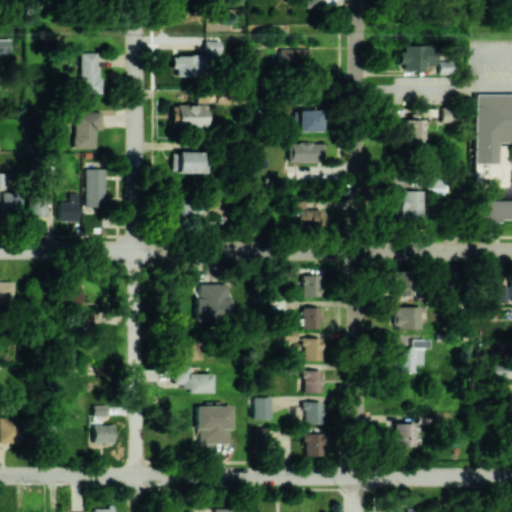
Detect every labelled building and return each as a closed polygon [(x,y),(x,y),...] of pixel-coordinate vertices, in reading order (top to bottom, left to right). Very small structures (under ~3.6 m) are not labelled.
[(321,0),(302,0),(302,8),(322,7),(321,0)] [(219,40),(203,40),(202,53),(219,54),(219,40)] [(400,70),(422,70),(422,66),(430,65),(430,45),(397,46),(397,64),(400,64),(400,70)] [(307,48),(277,48),(276,66),(307,66),(307,48)] [(69,93),(97,93),(96,52),(77,52),(77,78),(69,78),(69,93)] [(170,55),(170,68),(174,68),(174,76),(200,76),(200,55),(170,55)] [(449,60),(436,60),(436,74),(450,73),(449,60)] [(511,94),(472,94),(472,187),(505,187),(505,160),(495,160),(495,142),(511,142),(511,94)] [(169,126),(204,127),(204,105),(169,104),(169,126)] [(322,109),(295,110),(295,131),(322,131),(322,109)] [(93,128),(99,128),(99,111),(71,111),(72,148),(93,148),(93,128)] [(422,120),(403,119),(402,145),(421,146),(422,120)] [(287,162),(320,161),(320,142),(286,143),(287,162)] [(203,151),(174,151),(174,172),(203,172),(203,151)] [(83,206),(103,206),(102,166),(93,166),(93,167),(82,167),(83,206)] [(511,180),(511,181),(511,199),(472,200),(472,219),(489,218),(489,220),(511,219),(511,180)] [(420,217),(421,191),(399,190),(398,217),(420,217)] [(0,206),(0,212),(16,213),(17,193),(1,192),(0,206)] [(57,201),(56,220),(75,221),(76,193),(67,193),(66,201),(57,201)] [(26,216),(45,216),(45,195),(25,196),(26,216)] [(167,220),(199,221),(200,200),(173,199),(173,206),(168,206),(167,220)] [(303,202),(297,201),(296,226),(323,227),(324,210),(303,209),(303,202)] [(411,271),(392,271),(393,296),(412,296),(411,271)] [(318,296),(318,275),(300,274),(299,296),(318,296)] [(75,326),(98,325),(97,310),(79,311),(77,282),(58,283),(59,297),(63,297),(63,308),(74,307),(75,326)] [(11,283),(0,283),(0,304),(11,305),(11,283)] [(194,321),(227,321),(228,283),(194,283),(194,321)] [(506,286),(494,285),(493,301),(505,302),(506,286)] [(420,328),(419,305),(393,306),(393,328),(420,328)] [(299,328),(319,328),(319,307),(299,306),(299,328)] [(300,360),(319,360),(319,338),(300,337),(300,360)] [(196,359),(197,339),(174,338),(173,358),(196,359)] [(412,371),(412,364),(420,364),(420,347),(429,347),(429,339),(410,339),(410,348),(391,348),(392,372),(412,371)] [(210,392),(209,373),(187,373),(187,365),(170,366),(171,384),(182,383),(182,392),(210,392)] [(300,392),(319,392),(319,369),(300,369),(300,392)] [(268,396),(250,396),(250,419),(269,418),(268,396)] [(319,424),(319,401),(300,401),(300,423),(319,424)] [(194,443),(228,443),(227,405),(193,406),(194,443)] [(0,417),(0,442),(16,443),(17,418),(0,417)] [(51,442),(52,423),(30,423),(30,442),(51,442)] [(403,455),(403,445),(413,446),(413,423),(392,423),(391,455),(403,455)] [(90,443),(112,443),(112,425),(90,425),(90,443)] [(250,439),(262,440),(262,428),(250,427),(250,439)] [(300,455),(320,455),(320,432),(300,432),(300,455)]
